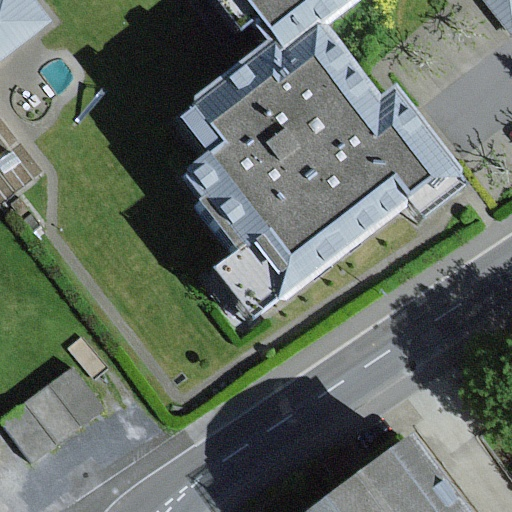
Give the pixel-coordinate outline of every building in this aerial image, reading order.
[(0,0),(0,59),(47,24),(28,0),(0,0)] [(267,75),(314,38),(364,0),(390,0),(391,1),(392,0),(199,0),(198,2),(229,43),(238,36),(257,61),(267,75)] [(511,0),(480,0),(511,39),(511,0)] [(257,61),(167,131),(196,167),(171,187),(272,316),(397,219),(408,234),(459,194),(385,100),(371,111),(314,38),(267,75),(257,61)] [(102,410),(70,369),(0,423),(0,427),(31,466),(102,410)] [(430,473),(447,459),(412,416),(395,430),(430,473)] [(448,511),(402,448),(312,511),(448,511)]
